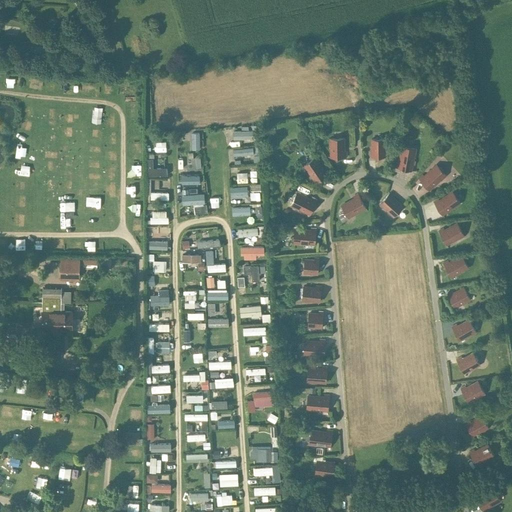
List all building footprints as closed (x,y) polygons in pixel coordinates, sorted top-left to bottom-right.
[(54,135),(56,126),(45,124),(44,133),(54,135)] [(253,137),(252,129),(232,130),(232,138),(253,137)] [(199,149),(198,131),(190,132),(190,149),(199,149)] [(330,157),(326,157),(346,157),(346,152),(344,152),(343,138),(329,139),(329,146),(330,146),(330,157)] [(372,156),(371,156),(389,156),(385,156),(385,146),(386,146),(386,139),(372,139),(372,156)] [(399,163),(397,162),(396,168),(415,171),(411,170),(414,155),(415,155),(416,149),(412,148),(411,146),(408,145),(406,147),(402,146),(399,163)] [(166,166),(153,167),(152,153),(145,154),(145,175),(166,175),(166,166)] [(313,185),(321,179),(329,173),(326,169),(324,170),(315,157),(304,165),(308,171),(316,182),(313,184),(313,185)] [(424,177),(422,175),(419,178),(432,193),(430,190),(441,179),(441,180),(446,175),(444,172),(444,170),(441,168),(439,168),(437,165),(424,177)] [(25,176),(25,166),(15,166),(15,176),(25,176)] [(236,182),(247,181),(247,171),(236,172),(236,182)] [(199,174),(179,175),(180,184),(199,183),(199,174)] [(247,195),(246,185),(229,187),(230,197),(247,195)] [(150,191),(149,199),(168,199),(168,191),(150,191)] [(250,199),(260,200),(260,191),(250,191),(250,199)] [(393,217),(403,207),(393,198),(394,196),(390,192),(380,204),(389,212),(388,212),(393,217)] [(439,201),(438,199),(434,202),(445,218),(443,214),(454,207),(455,207),(460,203),(453,192),(439,201)] [(182,203),(203,203),(203,193),(182,193),(182,203)] [(309,218),(313,209),(317,200),(312,197),(311,200),(297,193),(291,206),(297,209),(297,208),(310,214),(308,217),(309,218)] [(354,196),(355,198),(342,206),(349,218),(355,214),(366,207),(368,211),(358,193),(354,196)] [(230,206),(231,214),(250,213),(250,205),(230,206)] [(465,235),(459,224),(458,223),(445,231),(443,228),(439,231),(448,248),(449,248),(447,244),(459,238),(465,235)] [(259,226),(236,227),(236,235),(259,234),(259,226)] [(167,227),(150,228),(150,236),(168,235),(167,227)] [(315,244),(315,238),(316,229),(311,228),(310,231),(295,230),(293,244),(300,244),(300,243),(315,244)] [(104,257),(123,257),(123,246),(107,246),(107,241),(104,240),(104,257)] [(168,241),(148,240),(147,248),(167,249),(168,241)] [(240,246),(241,259),(255,258),(255,254),(263,254),(263,245),(240,246)] [(225,270),(225,262),(212,263),(212,249),(205,250),(206,271),(225,270)] [(181,262),(200,261),(199,253),(181,253),(181,262)] [(448,261),(443,263),(453,280),(451,277),(462,270),(463,271),(469,268),(462,255),(449,263),(448,261)] [(61,258),(60,280),(80,281),(80,280),(80,274),(80,263),(80,258),(61,258)] [(318,274),(318,267),(319,258),(315,258),(314,260),(305,260),(304,274),(311,274),(311,273),(318,274)] [(152,260),(152,271),(165,271),(165,260),(152,260)] [(264,264),(243,265),(243,275),(238,275),(238,284),(243,284),(243,280),(261,279),(261,271),(264,271),(264,264)] [(206,276),(206,286),(214,286),(214,276),(206,276)] [(217,287),(225,286),(225,278),(216,278),(217,287)] [(319,302),(320,295),(321,286),(316,286),(316,288),(303,287),(302,301),(309,302),(309,301),(319,302)] [(43,302),(42,330),(72,330),(73,311),(61,311),(61,309),(64,309),(64,303),(61,303),(61,291),(51,291),(52,288),(43,287),(43,302)] [(453,293),(452,291),(447,294),(457,311),(456,307),(464,302),(465,303),(471,300),(464,287),(453,293)] [(227,298),(227,288),(206,289),(206,298),(227,298)] [(150,304),(169,303),(168,289),(157,289),(157,294),(149,294),(150,304)] [(239,307),(240,316),(261,313),(260,304),(239,307)] [(322,328),(322,320),(323,312),(319,312),(319,314),(309,313),(308,327),(315,328),(315,327),(322,328)] [(228,325),(228,317),(207,318),(207,326),(228,325)] [(456,324),(452,327),(462,344),(460,340),(470,335),(476,332),(470,320),(458,326),(456,324)] [(148,323),(148,331),(168,330),(168,322),(148,323)] [(242,326),(243,334),(265,334),(265,325),(242,326)] [(182,341),(190,341),(190,329),(182,329),(182,341)] [(209,346),(223,346),(223,335),(209,336),(209,346)] [(154,337),(146,338),(147,353),(152,353),(155,353),(154,337)] [(324,355),(324,348),(325,340),(320,339),(319,342),(305,341),(304,355),(311,355),(324,355)] [(42,340),(41,353),(56,354),(57,341),(42,340)] [(170,352),(170,340),(156,340),(156,352),(170,352)] [(265,344),(244,345),(244,353),(265,352),(265,344)] [(192,363),(203,363),(203,352),(192,352),(192,363)] [(457,359),(466,377),(467,377),(465,373),(474,368),(474,369),(480,365),(478,362),(479,360),(477,357),(475,356),(475,357),(473,353),(462,359),(461,357),(457,359)] [(209,360),(209,368),(231,367),(230,359),(209,360)] [(326,383),(326,375),(327,367),(322,367),(321,369),(308,368),(307,382),(314,383),(314,382),(326,383)] [(183,373),(183,380),(189,380),(189,384),(201,383),(201,388),(208,388),(208,379),(205,379),(205,372),(183,373)] [(467,388),(465,386),(461,388),(470,406),(471,405),(469,402),(479,396),(479,397),(485,394),(478,381),(467,388)] [(59,382),(59,392),(68,392),(69,382),(59,382)] [(37,384),(37,393),(46,392),(46,383),(37,384)] [(77,384),(77,393),(86,394),(86,384),(77,384)] [(169,384),(147,385),(147,393),(170,392),(169,384)] [(252,391),(253,405),(271,405),(270,391),(252,391)] [(202,393),(185,393),(185,401),(202,401),(202,393)] [(328,415),(329,395),(324,395),(324,397),(308,396),(307,410),(314,411),(314,410),(327,411),(327,415),(328,415)] [(146,404),(146,412),(170,411),(170,402),(146,404)] [(19,408),(18,417),(29,419),(31,409),(19,408)] [(129,409),(129,422),(140,422),(140,410),(129,409)] [(42,420),(52,421),(53,412),(43,411),(42,420)] [(60,423),(72,424),(73,414),(61,414),(60,423)] [(230,416),(219,416),(220,427),(230,427),(230,416)] [(471,421),(470,419),(465,422),(475,439),(473,435),(482,430),(483,431),(489,428),(482,416),(471,421)] [(330,446),(329,450),(330,450),(332,431),(327,430),(327,432),(311,430),(311,433),(309,433),(307,434),(307,439),(308,441),(310,441),(309,444),(316,445),(316,444),(330,446)] [(124,443),(138,443),(138,431),(124,431),(124,443)] [(59,450),(61,441),(50,440),(49,448),(59,450)] [(171,442),(149,443),(149,451),(171,450),(171,442)] [(475,452),(474,449),(469,452),(479,469),(480,469),(478,466),(488,459),(489,460),(495,457),(488,444),(475,452)] [(207,460),(207,452),(185,452),(185,461),(207,460)] [(2,464),(13,465),(14,456),(3,454),(2,464)] [(45,457),(35,461),(38,470),(49,466),(45,457)] [(148,471),(160,472),(160,458),(149,457),(148,471)] [(322,475),(333,476),(335,462),(334,462),(334,463),(317,461),(315,475),(322,475)] [(60,465),(59,477),(70,478),(71,466),(60,465)] [(219,486),(238,485),(237,472),(219,473),(219,486)] [(169,482),(145,483),(145,492),(170,490),(169,482)] [(138,485),(127,485),(127,495),(138,495),(138,485)] [(275,493),(275,486),(253,486),(253,494),(275,493)] [(24,498),(37,504),(41,494),(28,489),(24,498)] [(500,496),(498,493),(496,492),(494,489),(481,496),(480,494),(475,496),(484,511),(483,510),(494,504),(495,505),(501,501),(499,498),(499,497),(500,496)] [(207,491),(187,492),(187,500),(208,500),(207,491)] [(216,505),(228,505),(227,493),(216,494),(216,505)]
